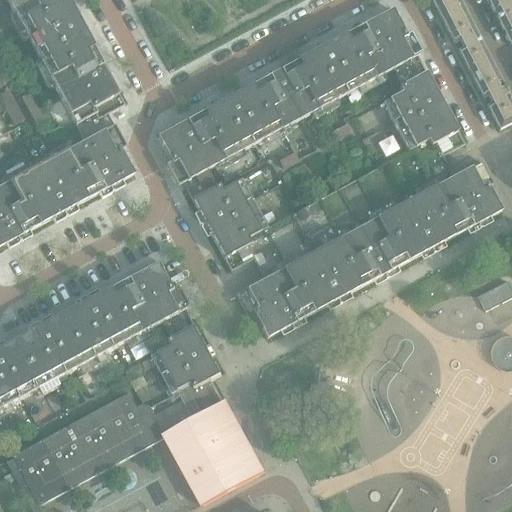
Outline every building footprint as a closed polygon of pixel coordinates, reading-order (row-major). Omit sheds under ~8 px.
[(65,0),(5,0),(24,34),(48,21),(45,16),(67,3),(65,0)] [(462,11),(456,0),(429,0),(441,22),(462,11)] [(511,10),(511,6),(508,0),(485,0),(495,19),(511,10)] [(82,31),(86,29),(81,20),(77,22),(67,3),(45,16),(48,21),(24,34),(43,69),(67,57),(70,62),(92,50),(82,31)] [(511,44),(511,10),(495,19),(508,46),(509,47),(510,46),(509,46),(511,44)] [(477,39),(462,11),(441,22),(453,46),(458,44),(460,47),(477,39)] [(405,37),(391,12),(372,23),(370,19),(361,24),(363,27),(344,38),(357,63),(353,65),(364,86),(384,75),(422,55),(410,34),(405,37)] [(357,63),(344,38),(325,48),(323,44),(314,49),(316,53),(298,62),(312,88),(317,85),(328,105),(364,86),(353,65),(357,63)] [(490,66),(477,39),(460,47),(461,50),(457,53),(469,77),(490,66)] [(107,77),(111,75),(106,66),(102,68),(92,50),(70,62),(67,57),(43,69),(81,139),(105,127),(101,120),(123,108),(107,77)] [(312,88),(298,62),(279,73),(277,69),(267,74),(269,78),(250,89),(263,114),(258,117),(269,138),(328,105),(317,85),(312,88)] [(401,94),(381,105),(382,106),(390,121),(392,125),(408,154),(427,143),(430,148),(457,134),(457,133),(440,104),(444,102),(444,101),(440,93),(439,93),(436,95),(425,75),(418,62),(394,75),(401,88),(398,89),(401,94)] [(504,94),(490,66),(469,77),(482,101),(487,99),(489,102),(504,94)] [(0,88),(10,83),(2,68),(0,69),(0,88)] [(263,114),(250,89),(231,99),(229,95),(220,100),(223,104),(204,114),(217,139),(222,136),(234,157),(269,138),(258,117),(263,114)] [(15,108),(6,93),(0,96),(0,101),(6,113),(15,108)] [(511,125),(511,108),(504,94),(489,102),(491,106),(486,108),(498,132),(511,125)] [(36,111),(28,96),(20,100),(28,115),(36,111)] [(22,122),(15,108),(6,113),(14,127),(22,122)] [(43,125),(36,111),(28,115),(36,129),(43,125)] [(217,139),(204,114),(185,124),(183,120),(174,125),(176,129),(156,139),(170,164),(165,167),(176,188),(234,157),(222,136),(217,139)] [(113,187),(121,183),(133,177),(120,152),(125,149),(113,128),(56,160),(67,181),(72,178),(85,203),(105,192),(107,196),(116,191),(113,187)] [(334,143),(348,135),(345,128),(330,136),(334,143)] [(457,134),(430,148),(437,161),(441,158),(464,146),(457,134)] [(267,231),(247,242),(250,246),(257,259),(252,261),(254,266),(261,278),(263,282),(265,281),(282,272),(286,270),(311,256),(340,240),(358,231),(375,221),(405,205),(434,189),(451,180),(453,179),(450,175),(444,163),(441,158),(437,161),(430,148),(427,143),(408,154),(374,172),(297,214),(267,231)] [(298,164),(297,163),(293,155),(278,163),(283,172),(298,164)] [(67,212),(74,209),(85,203),(72,178),(67,181),(56,160),(20,179),(31,200),(25,203),(38,228),(58,217),(60,221),(69,216),(67,212)] [(451,180),(434,189),(446,211),(439,214),(453,239),(472,229),(474,233),(483,228),(483,227),(481,224),(501,213),(487,189),(492,186),(481,164),(470,170),(453,179),(451,180)] [(209,177),(185,190),(191,201),(202,222),(198,223),(198,224),(202,233),(206,230),(208,232),(211,239),(223,261),(250,246),(247,242),(267,231),(266,230),(250,201),(248,197),(240,183),(240,182),(221,192),(218,187),(215,188),(209,177)] [(21,238),(28,234),(38,228),(25,203),(31,200),(20,179),(0,189),(0,248),(12,243),(14,246),(23,242),(21,238)] [(405,205),(375,221),(387,243),(392,240),(406,265),(426,254),(428,258),(437,253),(435,249),(453,239),(439,214),(446,211),(434,189),(405,205)] [(358,231),(340,240),(351,262),(346,265),(359,290),(378,280),(380,284),(390,278),(388,274),(406,265),(392,240),(387,243),(375,221),(358,231)] [(286,270),(282,272),(293,294),(299,291),(313,315),(332,305),(334,309),(343,304),(341,300),(359,290),(346,265),(351,262),(340,240),(311,256),(286,270)] [(250,246),(223,261),(230,273),(252,261),(257,259),(250,246)] [(192,309),(180,288),(175,291),(162,266),(142,277),(140,273),(131,278),(133,282),(114,292),(127,316),(123,319),(135,341),(162,326),(186,313),(192,309)] [(246,291),(235,297),(236,298),(247,318),(247,319),(252,316),(266,341),(285,330),(287,334),(296,329),(294,325),(313,315),(299,291),(293,294),(282,272),(265,281),(263,282),(246,291)] [(511,294),(507,283),(477,298),(485,314),(511,299),(511,294)] [(127,316),(114,292),(95,302),(93,298),(84,303),(87,307),(67,317),(81,342),(84,340),(96,362),(135,341),(123,319),(127,316)] [(81,342),(67,317),(49,327),(47,323),(37,328),(39,332),(20,343),(34,368),(30,370),(41,392),(96,362),(84,340),(81,342)] [(170,349),(151,359),(159,374),(162,379),(164,383),(172,397),(173,399),(178,396),(192,388),(195,392),(210,384),(221,377),(211,358),(214,356),(215,356),(210,347),(206,349),(202,342),(195,329),(191,322),(189,317),(165,331),(171,342),(168,344),(170,349)] [(503,374),(508,375),(511,374),(511,340),(507,340),(500,342),(496,345),(492,350),(491,353),(491,357),(492,365),(495,369),(499,372),(503,374)] [(34,368),(20,343),(2,353),(0,349),(0,407),(3,413),(41,392),(30,370),(34,368)] [(46,511),(42,511),(41,508),(68,494),(166,440),(202,508),(206,506),(248,483),(260,477),(265,474),(252,452),(246,441),(226,404),(222,406),(210,384),(195,392),(192,388),(178,396),(187,412),(163,425),(157,423),(150,411),(142,409),(138,411),(129,396),(42,444),(12,460),(13,462),(7,465),(32,511),(46,511)] [(15,482),(12,476),(4,480),(7,486),(15,482)]
